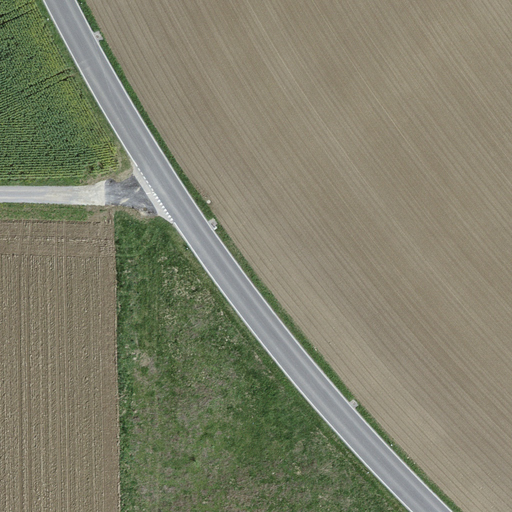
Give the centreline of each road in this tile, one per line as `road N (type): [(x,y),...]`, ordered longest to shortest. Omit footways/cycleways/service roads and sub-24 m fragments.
road 1 (secondary): [(56,0),(170,200),(271,337),(428,511)]
road 2 (track): [(0,200),(170,200)]
